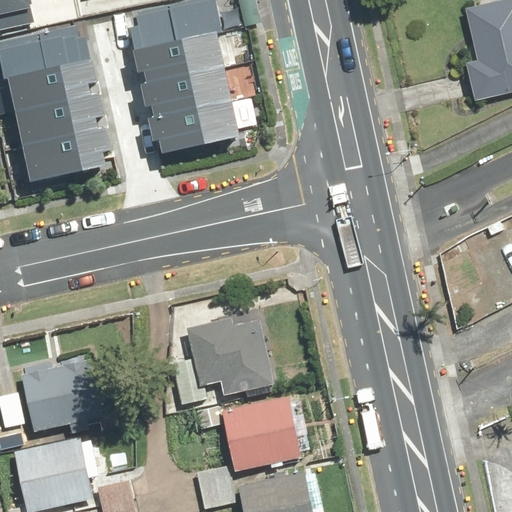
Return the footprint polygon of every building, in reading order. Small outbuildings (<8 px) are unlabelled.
[(0,0),(0,16),(53,8),(51,0),(0,0)] [(230,0),(173,0),(135,9),(166,144),(258,123),(230,0)] [(511,3),(511,0),(487,0),(459,8),(474,61),(462,64),(473,104),(511,92),(511,3)] [(94,30),(1,51),(31,186),(124,166),(94,30)] [(222,321),(184,327),(194,393),(266,383),(258,328),(223,333),(222,321)] [(25,373),(22,374),(34,432),(109,416),(96,358),(90,359),(89,354),(60,360),(61,365),(53,367),(52,361),(24,367),(25,373)] [(31,429),(22,391),(1,396),(9,434),(31,429)] [(290,397),(221,410),(233,473),(302,460),(290,397)] [(81,438),(13,452),(26,511),(94,498),(90,479),(100,476),(92,440),(82,443),(81,438)] [(325,511),(316,467),(237,484),(243,511),(325,511)] [(141,511),(135,478),(105,483),(110,511),(141,511)]
